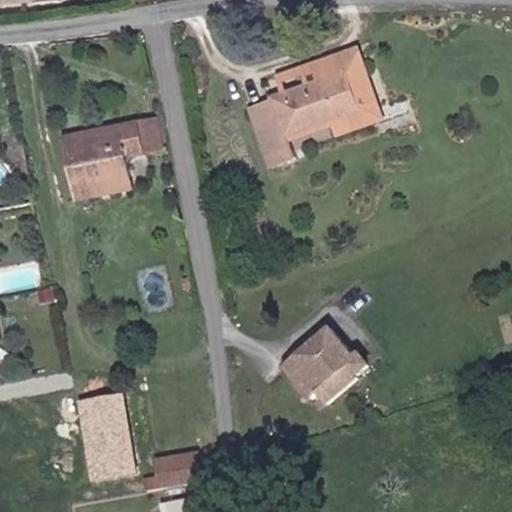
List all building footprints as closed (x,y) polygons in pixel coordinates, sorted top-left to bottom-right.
[(368,59),(379,98),(395,94),(384,55),(368,59)] [(379,98),(368,59),(267,87),(283,145),(307,138),(302,120),(379,98)] [(302,120),(307,138),(383,117),(379,98),(302,120)] [(146,110),(133,113),(137,140),(151,138),(146,110)] [(56,125),(63,172),(122,163),(119,142),(137,140),(133,113),(56,125)] [(125,177),(122,163),(63,172),(65,186),(125,177)] [(318,388),(329,398),(361,372),(348,359),(354,352),(328,324),(284,363),(310,392),(318,388)] [(357,349),(354,352),(348,359),(361,372),(370,363),(357,349)] [(121,393),(75,401),(90,484),(136,475),(121,393)] [(191,447),(172,451),(177,481),(197,477),(191,447)] [(152,485),(177,481),(172,451),(146,455),(152,485)] [(220,511),(216,488),(156,500),(158,511),(220,511)]
